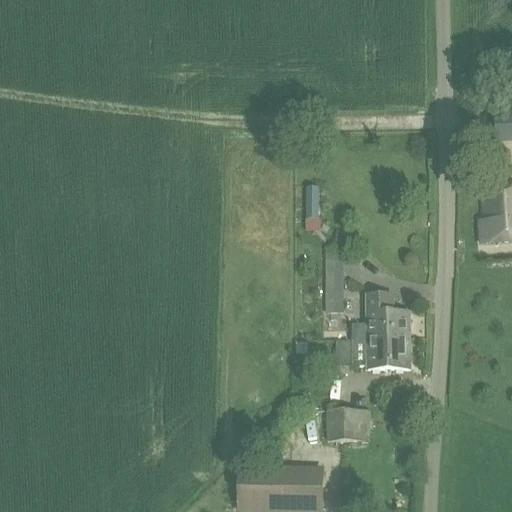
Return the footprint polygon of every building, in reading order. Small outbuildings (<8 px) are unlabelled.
[(511,144),(511,113),(499,114),(500,145),(511,144)] [(511,244),(511,189),(482,191),(485,224),(480,224),(482,246),(511,244)] [(306,191),(306,222),(320,222),(320,191),(306,191)] [(326,249),(327,314),(344,314),(343,248),(326,249)] [(353,340),(411,339),(411,315),(395,316),(394,316),(394,297),(366,298),(366,327),(353,327),(353,340)] [(411,353),(411,339),(353,340),(353,353),(353,367),(367,367),(367,371),(411,371),(411,364),(411,353)] [(365,445),(365,412),(328,414),(328,445),(365,445)] [(241,470),(239,511),(323,511),(324,472),(241,470)]
